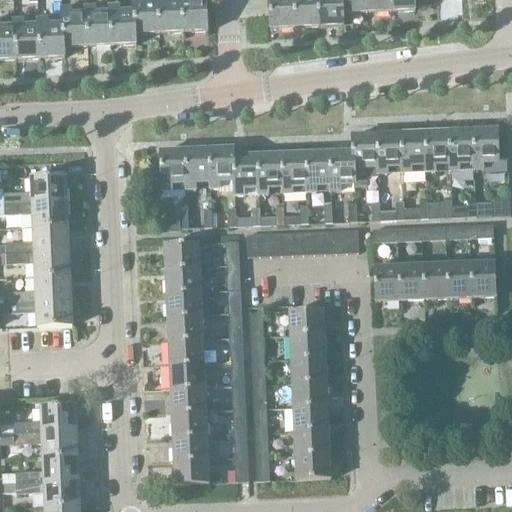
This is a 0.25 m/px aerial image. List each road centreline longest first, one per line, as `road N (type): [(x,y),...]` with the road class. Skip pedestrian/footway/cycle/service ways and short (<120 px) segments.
road 1 (residential): [(127,511),(119,496),(102,110)]
road 2 (residential): [(232,91),(508,57)]
road 3 (residential): [(274,511),(358,501),(377,477),(511,474)]
road 4 (residential): [(102,110),(232,91)]
